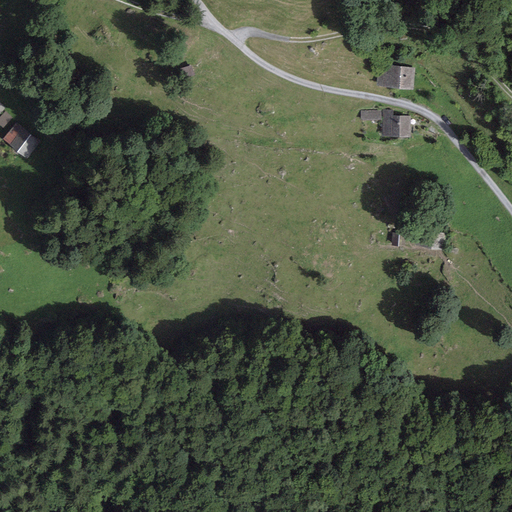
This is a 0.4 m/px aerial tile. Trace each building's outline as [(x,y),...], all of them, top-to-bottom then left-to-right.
[(181,67),(184,75),(194,72),(191,64),(181,67)] [(380,71),(379,82),(400,84),(402,66),(388,64),(387,71),(380,71)] [(411,85),(413,67),(402,66),(400,84),(411,85)] [(384,108),(383,132),(409,133),(410,116),(393,115),(393,108),(384,108)] [(6,111),(1,115),(0,116),(0,124),(3,127),(13,118),(6,111)] [(5,136),(28,154),(40,139),(17,121),(5,136)] [(418,229),(416,242),(444,246),(446,233),(418,229)] [(394,232),(394,242),(405,243),(405,232),(394,232)]
